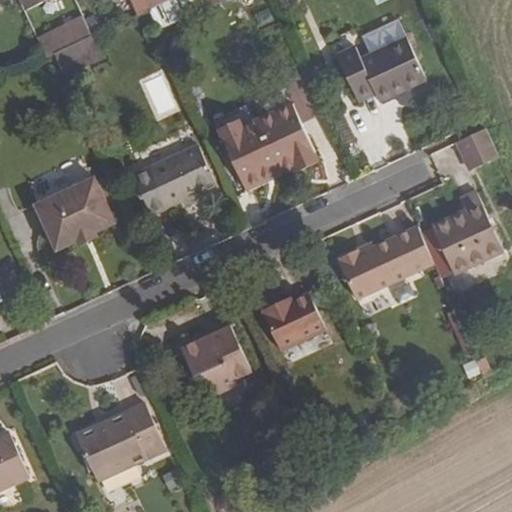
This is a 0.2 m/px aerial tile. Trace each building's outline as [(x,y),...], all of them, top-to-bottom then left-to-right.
[(160,5),(158,0),(145,0),(150,9),(160,5)] [(219,0),(169,0),(160,5),(150,9),(158,27),(219,0)] [(56,53),(93,35),(84,18),(40,38),(49,56),(56,53)] [(66,74),(102,56),(93,35),(56,53),(66,74)] [(408,37),(361,58),(357,47),(339,55),(359,100),(377,92),(381,100),(426,79),(408,37)] [(291,91),(221,122),(223,127),(251,188),(321,157),(296,102),(291,91)] [(459,142),(472,170),(500,158),(487,130),(459,142)] [(187,198),(198,193),(217,184),(199,146),(134,174),(152,213),(187,198)] [(37,205),(58,250),(117,222),(97,177),(37,205)] [(435,226),(455,271),(504,249),(478,191),(461,198),(467,210),(434,225),(435,226)] [(198,193),(187,198),(190,206),(202,201),(198,193)] [(443,277),(455,271),(435,226),(422,231),(443,277)] [(438,268),(422,231),(362,258),(360,254),(343,262),(345,266),(343,267),(360,303),(438,268)] [(283,351),(328,329),(310,292),(287,304),(285,300),(263,311),(283,351)] [(253,371),(232,326),(183,348),(197,377),(203,374),(214,397),(238,385),(236,380),(253,371)] [(389,391),(395,408),(409,403),(402,386),(389,391)] [(80,438),(99,480),(167,448),(146,404),(111,421),(112,424),(80,438)] [(11,433),(0,438),(0,489),(30,476),(11,433)]
